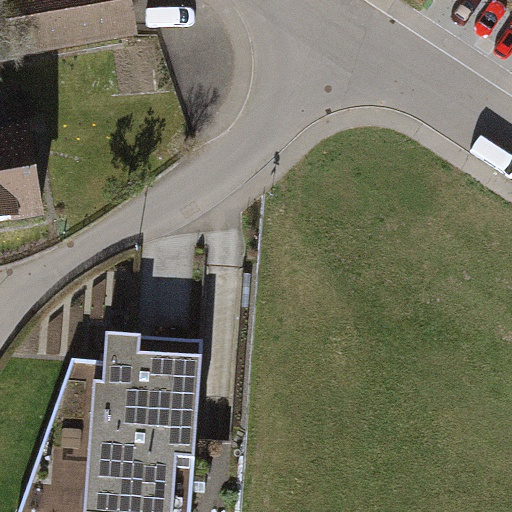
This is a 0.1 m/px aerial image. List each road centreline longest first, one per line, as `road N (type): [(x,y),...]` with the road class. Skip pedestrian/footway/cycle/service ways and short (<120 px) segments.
road 1 (residential): [(341,38),(265,139),(0,314)]
road 2 (residential): [(341,38),(511,150)]
